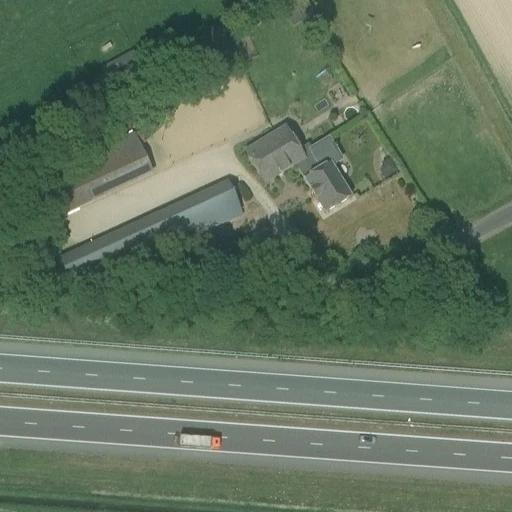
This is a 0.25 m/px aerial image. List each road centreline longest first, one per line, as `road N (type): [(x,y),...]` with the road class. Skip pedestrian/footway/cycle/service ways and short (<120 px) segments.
road 1 (motorway): [(511,407),(0,370)]
road 2 (motorway): [(0,422),(511,458)]
